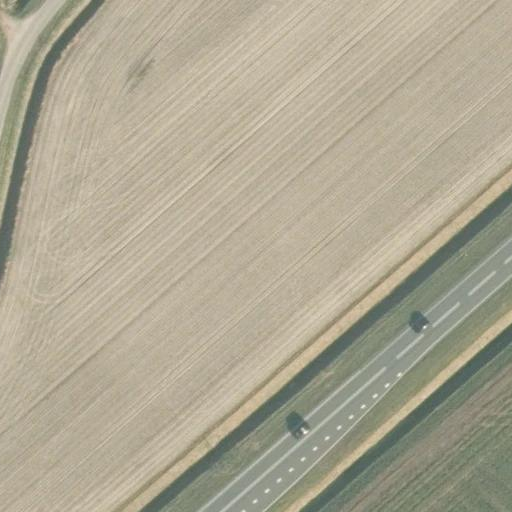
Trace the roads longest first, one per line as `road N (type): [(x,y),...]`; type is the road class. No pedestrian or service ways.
road 1 (trunk): [(220,511),(511,255)]
road 2 (unclassified): [(0,116),(23,44),(58,0)]
